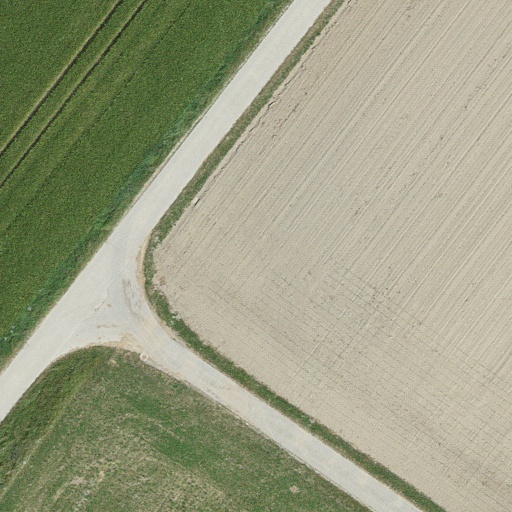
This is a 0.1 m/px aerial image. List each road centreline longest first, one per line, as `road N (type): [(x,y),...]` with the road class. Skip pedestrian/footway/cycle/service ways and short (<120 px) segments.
road 1 (track): [(0,404),(315,0)]
road 2 (track): [(86,294),(402,511)]
